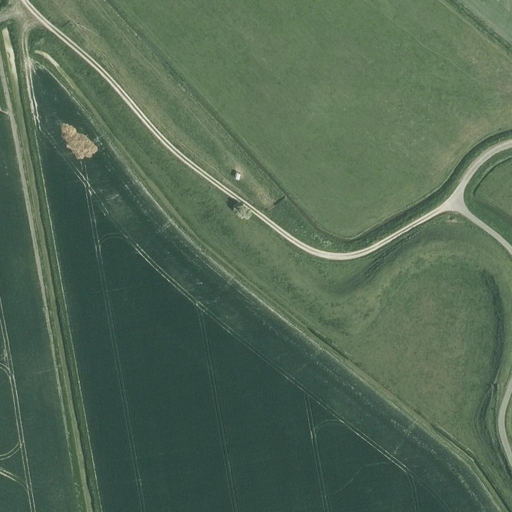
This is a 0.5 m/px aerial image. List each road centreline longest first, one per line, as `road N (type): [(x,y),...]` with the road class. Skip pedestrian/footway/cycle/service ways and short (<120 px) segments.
road 1 (track): [(17,0),(192,172),(306,256),(351,261),(453,204)]
road 2 (unclassified): [(511,255),(453,204),(478,161),(511,142)]
